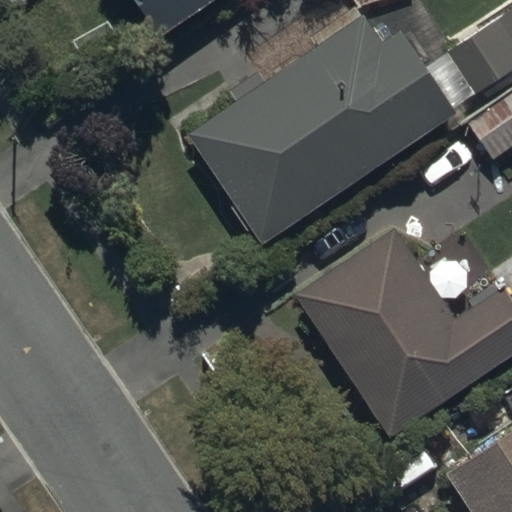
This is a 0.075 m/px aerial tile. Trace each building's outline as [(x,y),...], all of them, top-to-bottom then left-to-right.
[(136,0),(165,40),(222,0),(136,0)] [(265,250),(455,118),(398,36),(382,46),(354,6),(307,38),(315,49),(187,138),(265,250)] [(511,12),(446,60),(482,111),(470,120),(500,162),(511,153),(511,12)] [(511,361),(511,302),(502,288),(457,320),(397,234),(297,303),(394,443),(511,361)] [(511,511),(511,433),(446,481),(468,511),(511,511)]
